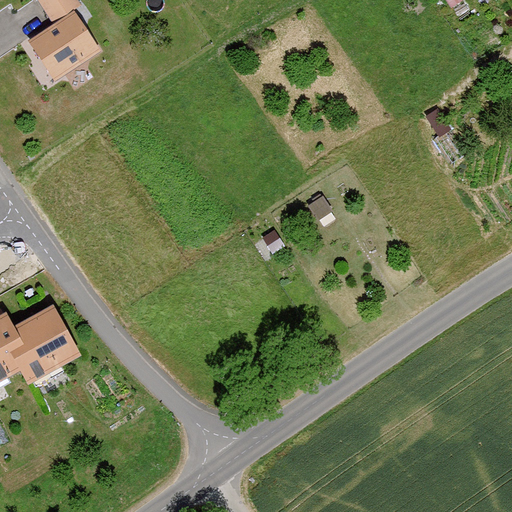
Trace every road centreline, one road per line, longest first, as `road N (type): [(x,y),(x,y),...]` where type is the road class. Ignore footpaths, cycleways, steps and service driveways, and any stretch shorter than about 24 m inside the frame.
road 1 (tertiary): [(232,460),(511,272)]
road 2 (residential): [(20,216),(115,343),(232,460)]
